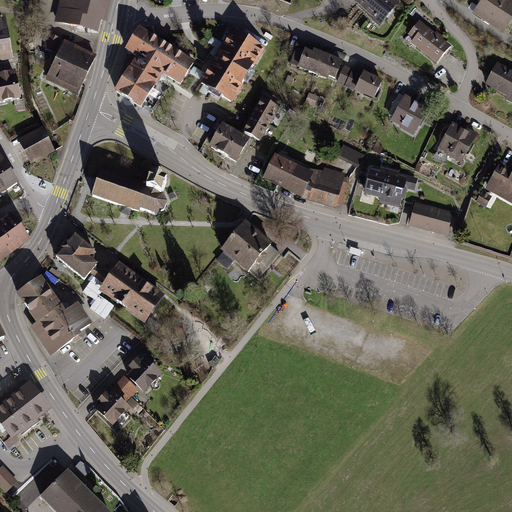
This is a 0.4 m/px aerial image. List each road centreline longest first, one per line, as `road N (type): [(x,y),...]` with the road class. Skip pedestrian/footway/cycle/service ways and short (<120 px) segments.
road 1 (unclassified): [(90,107),(256,199),(511,273)]
road 2 (residential): [(115,17),(257,14),(367,57),(457,105)]
road 3 (secondary): [(154,511),(93,451),(39,377),(8,318),(6,285)]
road 4 (residential): [(457,105),(472,69),(469,48),(426,0)]
